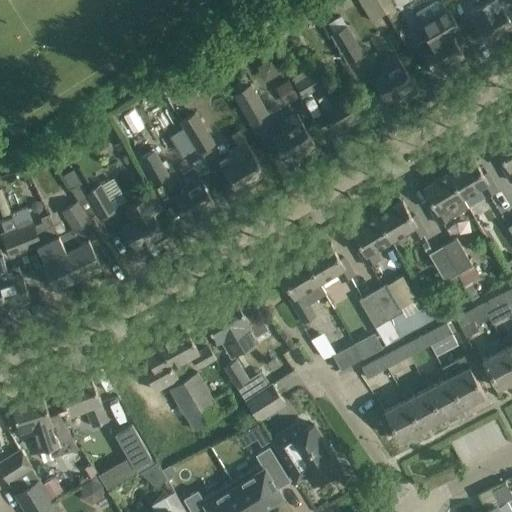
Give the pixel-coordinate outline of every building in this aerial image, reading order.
[(358,0),(367,12),(379,5),(375,0),(358,0)] [(511,0),(487,0),(477,6),(482,15),(471,21),(484,42),(511,25),(511,23),(506,13),(511,9),(511,0)] [(391,2),(383,7),(387,13),(395,8),(391,2)] [(434,72),(463,54),(451,34),(460,29),(447,7),(418,24),(428,41),(419,45),(422,50),(422,51),(434,72)] [(347,63),(364,53),(348,25),(346,26),(341,17),(329,24),(334,32),(331,34),(347,63)] [(178,63),(181,68),(198,96),(223,81),(203,48),(178,63)] [(372,80),(374,84),(384,101),(413,84),(403,66),(396,55),(378,65),(383,74),(372,80)] [(304,96),(323,85),(315,71),(301,79),(296,82),(304,96)] [(288,102),(300,95),(290,79),(282,83),(285,87),(280,90),(288,102)] [(233,94),(250,123),(269,112),(252,83),(250,84),(233,94)] [(322,110),(324,113),(334,131),(364,113),(346,84),(328,95),(333,103),(322,110)] [(180,121),(199,153),(216,142),(198,111),(180,121)] [(272,139),(274,143),(284,160),(314,143),(296,113),(278,124),(283,132),(272,139)] [(231,135),(239,147),(228,154),(230,157),(219,163),(223,168),(222,169),(234,189),(251,179),(255,185),(265,179),(262,173),(264,172),(254,155),(245,142),(246,141),(239,130),(231,135)] [(511,135),(495,146),(504,161),(501,163),(511,182),(511,181),(511,135)] [(148,141),(134,149),(154,183),(167,175),(148,141)] [(497,190),(496,189),(486,172),(483,173),(474,158),(448,173),(462,196),(480,186),(486,196),(497,190)] [(17,228),(26,251),(41,245),(13,174),(9,164),(0,167),(0,184),(18,227),(17,228)] [(172,198),(174,202),(185,219),(214,202),(197,172),(178,183),(183,192),(172,198)] [(440,224),(450,217),(468,207),(462,196),(448,173),(423,188),(432,203),(429,205),(440,224)] [(114,209),(112,205),(100,184),(85,192),(80,183),(70,189),(77,201),(89,218),(98,213),(100,217),(114,209)] [(155,197),(147,202),(129,213),(133,221),(122,228),(135,248),(164,231),(153,213),(161,209),(155,197)] [(402,200),(377,215),(390,237),(407,227),(414,238),(425,231),(414,214),(411,216),(402,200)] [(89,221),(88,219),(89,218),(77,201),(63,211),(75,230),(89,221)] [(56,212),(48,215),(78,277),(101,266),(88,240),(79,244),(73,229),(66,232),(56,212)] [(42,242),(44,244),(50,258),(43,261),(55,288),(78,277),(48,215),(40,218),(49,239),(42,242)] [(371,248),(390,237),(377,215),(351,231),(360,246),(357,248),(367,265),(377,259),(371,248)] [(26,251),(17,228),(2,234),(11,257),(26,251)] [(442,245),(457,274),(463,284),(462,285),(471,300),(479,296),(470,281),(480,275),(473,265),(472,265),(456,238),(442,245)] [(326,293),(319,281),(337,271),(343,281),(353,275),(342,256),(340,258),(330,243),(305,258),(326,293)] [(457,274),(442,245),(427,252),(445,281),(457,274)] [(0,248),(0,290),(5,306),(29,298),(20,271),(12,274),(10,268),(7,269),(2,253),(0,248)] [(304,322),(315,316),(307,304),(326,293),(305,258),(279,273),(292,296),(289,297),(304,322)] [(507,271),(498,276),(502,284),(511,279),(507,271)] [(373,291),(389,319),(403,311),(386,283),(373,291)] [(399,337),(395,329),(389,319),(373,291),(360,299),(386,344),(399,337)] [(482,304),(486,313),(492,323),(511,312),(511,307),(504,292),(482,304)] [(220,337),(230,354),(255,340),(253,336),(265,329),(251,304),(242,310),(236,299),(205,317),(217,338),(220,337)] [(486,313),(482,304),(455,317),(466,337),(478,330),(473,320),(486,313)] [(424,334),(429,344),(452,332),(446,322),(424,334)] [(167,368),(193,354),(201,367),(216,358),(209,345),(198,350),(186,327),(143,351),(149,361),(141,366),(155,390),(174,380),(167,368)] [(331,354),(334,353),(322,333),(312,339),(319,352),(323,359),(331,354)] [(402,345),(408,355),(429,344),(424,334),(402,345)] [(358,360),(362,358),(354,343),(332,355),(340,370),(358,360)] [(381,356),(387,367),(408,355),(402,345),(381,356)] [(497,387),(511,379),(511,361),(505,348),(482,359),(488,370),(497,387)] [(236,386),(248,379),(232,354),(221,361),(236,386)] [(444,366),(449,376),(447,377),(462,404),(483,392),(464,355),(444,366)] [(361,367),(361,368),(367,377),(387,367),(381,356),(361,367)] [(193,429),(235,405),(226,391),(213,399),(197,372),(169,388),(193,429)] [(90,376),(60,388),(70,414),(85,408),(92,427),(98,424),(107,420),(104,412),(100,402),(101,402),(90,376)] [(426,388),(441,415),(462,404),(447,377),(426,388)] [(272,383),(245,400),(258,420),(285,403),(272,383)] [(405,399),(420,427),(441,415),(426,388),(405,399)] [(51,457),(80,447),(61,416),(50,419),(42,394),(11,405),(17,424),(19,431),(32,427),(39,450),(48,448),(51,457)] [(399,438),(420,427),(405,399),(401,401),(384,411),(399,438)] [(258,420),(246,426),(254,438),(257,436),(261,444),(270,438),(258,420)] [(296,423),(270,439),(296,480),(307,474),(313,483),(340,466),(334,456),(337,454),(330,444),(327,446),(314,424),(301,432),(296,423)] [(132,424),(114,433),(134,469),(151,459),(132,424)] [(83,445),(95,460),(109,448),(97,434),(83,445)] [(250,511),(265,511),(266,511),(263,508),(282,496),(277,488),(290,480),(269,446),(255,454),(261,463),(231,481),(250,511)] [(20,449),(0,461),(0,470),(8,483),(32,468),(31,466),(20,449)] [(171,465),(161,471),(165,478),(167,480),(172,477),(175,471),(171,465)] [(54,475),(43,481),(53,497),(63,491),(54,475)] [(39,478),(13,495),(24,511),(61,511),(56,503),(40,478),(39,478)] [(250,511),(231,481),(202,499),(197,490),(183,498),(191,511),(250,511)] [(92,502),(107,494),(101,484),(86,492),(92,502)] [(511,495),(506,484),(482,496),(489,510),(496,506),(511,497),(511,495)] [(186,511),(174,491),(151,504),(156,511),(186,511)]
